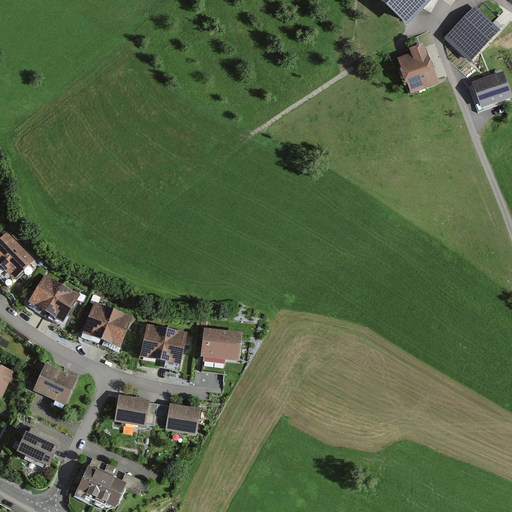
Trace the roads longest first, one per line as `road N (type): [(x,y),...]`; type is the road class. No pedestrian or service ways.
road 1 (track): [(440,27),(405,39),(250,138)]
road 2 (residential): [(50,508),(111,379)]
road 3 (residential): [(111,379),(0,305)]
